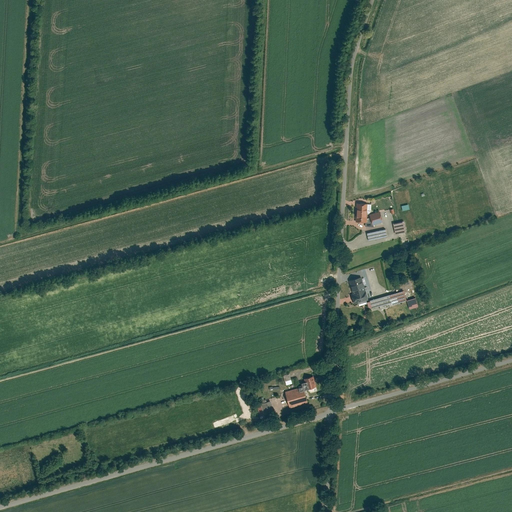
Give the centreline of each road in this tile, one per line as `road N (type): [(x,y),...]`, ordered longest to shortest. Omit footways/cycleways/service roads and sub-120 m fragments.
road 1 (track): [(0,506),(511,360)]
road 2 (unclassified): [(372,0),(350,70),(325,511)]
